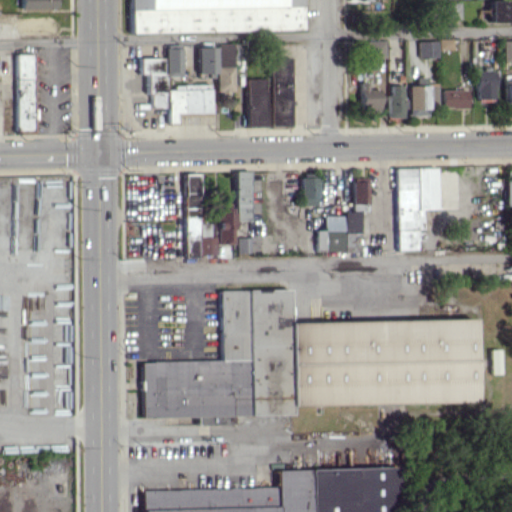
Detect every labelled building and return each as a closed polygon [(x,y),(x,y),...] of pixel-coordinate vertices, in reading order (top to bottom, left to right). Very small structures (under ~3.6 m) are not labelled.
[(53,0),(17,0),(18,9),(53,7),(53,0)] [(118,0),(119,28),(299,25),(298,0),(118,0)] [(506,22),(505,0),(502,0),(487,0),(487,22),(506,22)] [(459,18),(458,1),(444,2),(444,19),(459,18)] [(16,33),(51,32),(51,17),(15,17),(16,33)] [(383,39),(363,40),(363,57),(383,57),(383,39)] [(451,39),(437,39),(437,49),(451,49),(451,39)] [(511,39),(502,40),(502,61),(511,61),(511,39)] [(415,40),(416,57),(435,57),(434,40),(415,40)] [(231,43),(215,43),(214,93),(230,93),(231,43)] [(194,72),(212,72),(213,46),(195,46),(194,72)] [(162,47),(163,76),(179,75),(179,47),(162,47)] [(0,76),(8,76),(8,52),(0,52),(0,76)] [(12,54),(13,130),(30,130),(30,120),(34,120),(34,108),(30,108),(30,54),(12,54)] [(161,57),(135,57),(136,73),(143,73),(143,94),(148,94),(148,106),(161,106),(161,57)] [(492,71),(473,70),(472,98),(491,98),(492,71)] [(511,105),(511,75),(502,75),(502,106),(511,105)] [(377,88),(365,88),(365,81),(356,81),(357,110),(377,109),(377,88)] [(400,85),(385,85),(385,117),(400,117),(400,85)] [(405,85),(406,115),(424,115),(423,85),(405,85)] [(434,85),(426,85),(427,107),(435,106),(434,85)] [(163,89),(163,123),(173,123),(173,113),(208,112),(208,89),(163,89)] [(464,89),(438,89),(438,108),(464,107),(464,89)] [(393,250),(414,249),(414,239),(420,239),(420,209),(433,209),(432,167),(391,168),(393,250)] [(232,170),(247,169),(248,216),(232,217),(232,170)] [(511,169),(503,169),(502,207),(511,207),(511,169)] [(183,172),(197,171),(197,223),(198,255),(184,255),(183,172)] [(298,205),(315,204),(314,176),(297,177),(298,205)] [(348,210),(364,211),(365,181),(349,181),(348,210)] [(214,209),(231,209),(231,243),(215,244),(215,235),(214,209)] [(320,215),(320,229),(312,229),(313,251),(357,250),(357,211),(340,211),(340,215),(320,215)] [(215,254),(215,244),(215,235),(209,234),(208,222),(197,223),(198,255),(215,254)] [(247,252),(247,237),(234,237),(235,252),(247,252)] [(137,360),(217,358),(217,290),(285,288),(288,319),(469,316),(474,399),(289,404),(289,412),(138,414),(137,360)] [(136,511),(136,486),(273,482),(273,467),(396,464),(397,511),(136,511)]
